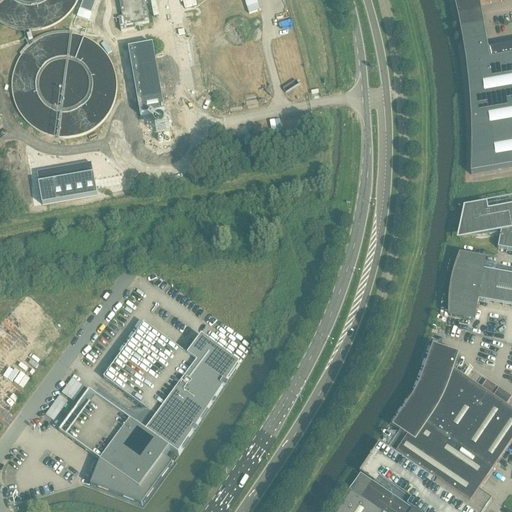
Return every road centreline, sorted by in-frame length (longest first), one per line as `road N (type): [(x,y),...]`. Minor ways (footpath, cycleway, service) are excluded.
road 1 (primary): [(364,99),(366,184),(334,306),(296,385),(216,511)]
road 2 (primary): [(243,511),(357,322),(377,252),(386,98)]
road 3 (unclassified): [(283,111),(202,127),(177,99),(161,0)]
road 4 (unclassified): [(0,454),(127,276)]
